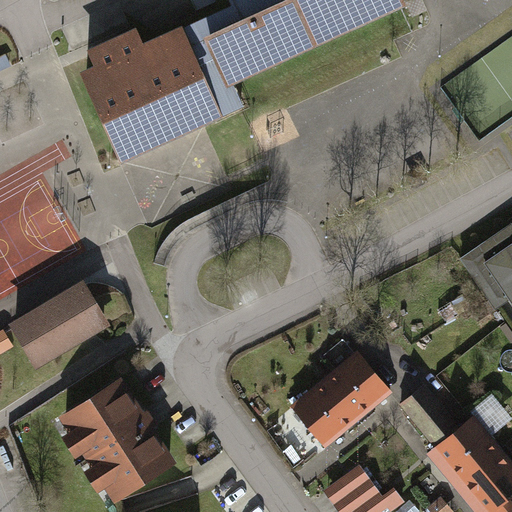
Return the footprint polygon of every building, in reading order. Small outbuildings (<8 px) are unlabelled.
[(71,80),(112,172),(220,124),(209,100),(403,14),(397,0),(223,0),(228,9),(140,48),(134,34),(84,56),(91,72),(71,80)] [(418,168),(400,177),(407,191),(425,183),(418,168)] [(493,320),(511,307),(511,222),(454,261),(493,320)] [(83,280),(9,323),(35,367),(109,324),(83,280)] [(352,346),(318,374),(356,422),(391,393),(352,346)] [(318,374),(283,402),(321,450),(356,422),(318,374)] [(123,379),(61,420),(71,435),(65,439),(78,459),(84,455),(94,470),(87,474),(101,495),(108,491),(116,504),(177,465),(179,464),(156,429),(160,427),(151,412),(147,415),(123,379)] [(429,450),(454,429),(419,388),(394,409),(429,450)] [(495,451),(468,418),(454,429),(429,450),(426,452),(453,485),(495,451)] [(511,492),(511,472),(495,451),(453,485),(474,511),(487,511),(509,495),(511,492)] [(316,495),(328,511),(378,511),(380,511),(389,511),(398,506),(387,491),(376,499),(354,468),(316,495)] [(511,511),(511,498),(509,495),(487,511),(511,511)] [(416,511),(412,503),(397,511),(416,511)]
